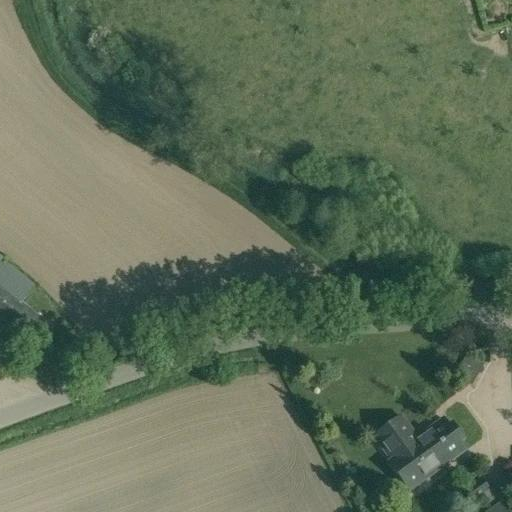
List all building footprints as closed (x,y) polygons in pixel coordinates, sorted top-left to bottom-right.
[(0,320),(33,347),(49,325),(22,304),(35,287),(0,259),(0,320)] [(402,417),(374,438),(413,489),(466,450),(457,438),(460,436),(455,429),(452,431),(443,419),(417,438),(402,417)] [(457,478),(441,490),(450,503),(466,492),(465,491),(466,490),(457,478)] [(481,479),(466,490),(465,491),(466,492),(473,502),(483,495),(489,491),(489,490),(481,479)] [(489,490),(489,491),(483,495),(489,504),(503,494),(497,484),(489,490)] [(485,511),(511,511),(511,503),(507,496),(485,511)]
